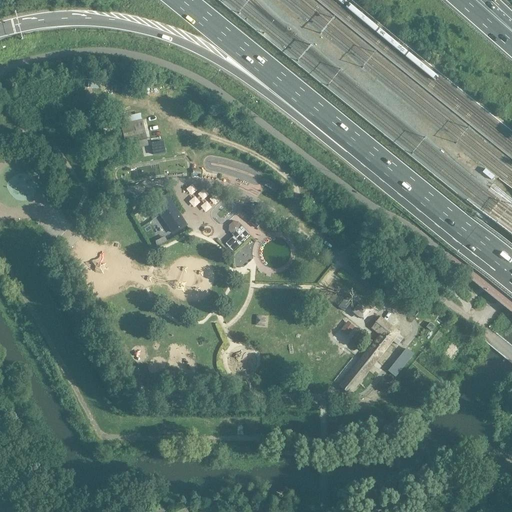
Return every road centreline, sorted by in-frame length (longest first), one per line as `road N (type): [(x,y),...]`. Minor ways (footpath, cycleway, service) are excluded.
road 1 (motorway): [(0,29),(109,19),(176,40),(306,101)]
road 2 (motorway): [(306,101),(511,267)]
road 3 (motorway): [(181,0),(306,101)]
